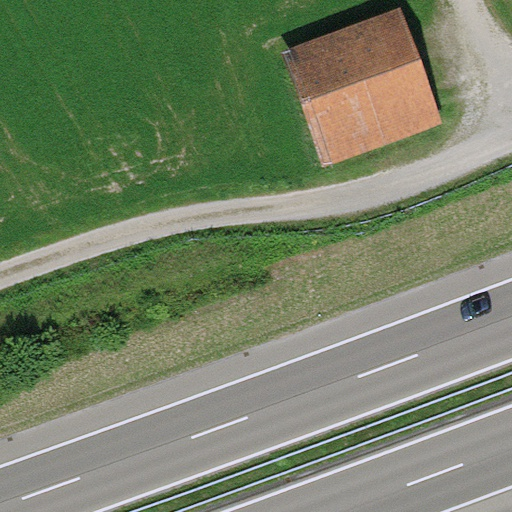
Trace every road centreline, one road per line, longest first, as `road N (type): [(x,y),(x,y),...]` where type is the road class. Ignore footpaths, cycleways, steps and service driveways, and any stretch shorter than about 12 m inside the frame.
road 1 (motorway): [(511,321),(0,507)]
road 2 (track): [(511,153),(398,202),(184,230),(0,292)]
road 3 (motorway): [(339,511),(511,447)]
